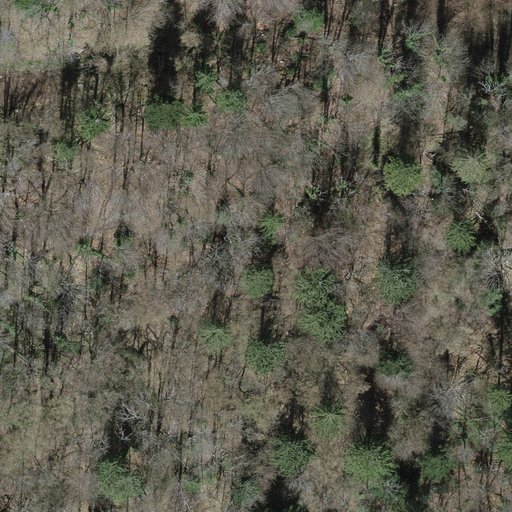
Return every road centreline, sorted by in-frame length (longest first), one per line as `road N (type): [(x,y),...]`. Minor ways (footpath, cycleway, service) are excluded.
road 1 (track): [(243,42),(171,82),(0,124)]
road 2 (track): [(157,0),(196,26),(243,42),(275,30),(305,0)]
